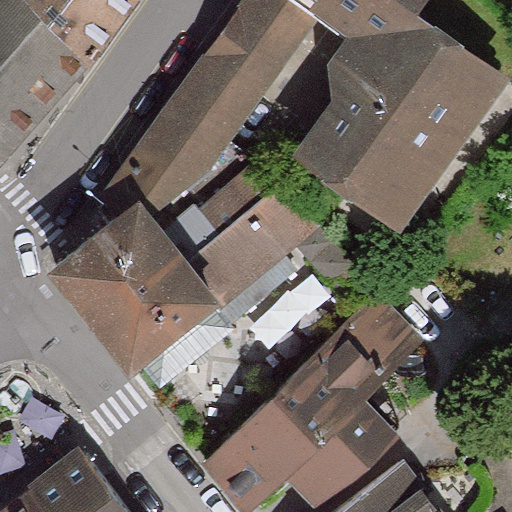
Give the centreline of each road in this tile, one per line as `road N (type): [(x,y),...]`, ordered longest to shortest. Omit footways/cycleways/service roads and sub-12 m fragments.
road 1 (tertiary): [(1,276),(36,213),(190,0)]
road 2 (tertiary): [(1,276),(194,511)]
